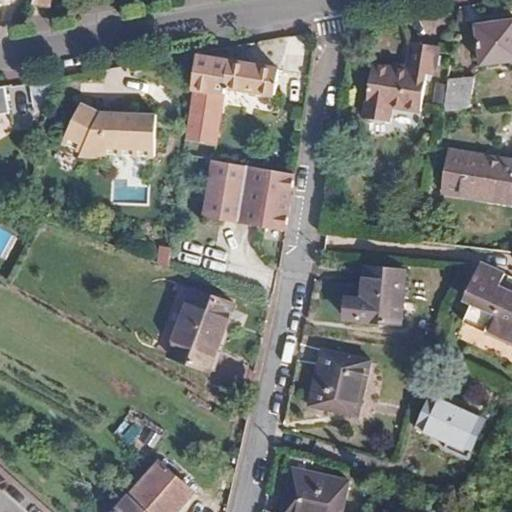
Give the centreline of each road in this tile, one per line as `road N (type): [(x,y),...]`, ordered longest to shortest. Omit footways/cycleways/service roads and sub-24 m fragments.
road 1 (residential): [(237,511),(335,48),(330,0)]
road 2 (residential): [(330,0),(0,59)]
